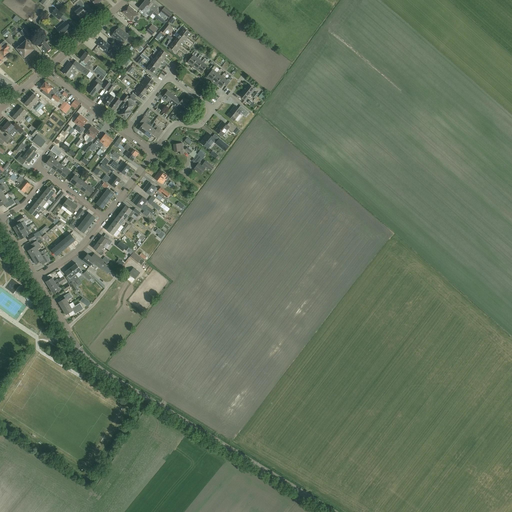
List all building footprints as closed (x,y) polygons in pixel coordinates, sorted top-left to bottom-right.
[(80,0),(79,0),(71,0),(75,4),(76,3),(79,8),(75,12),(80,18),(86,12),(80,6),(82,4),(80,0)] [(149,0),(145,0),(143,3),(158,15),(159,13),(155,9),(157,6),(154,4),(154,3),(149,0)] [(143,3),(139,8),(146,13),(148,10),(156,17),(158,15),(143,3)] [(138,14),(129,6),(122,13),(131,21),(138,14)] [(51,12),(61,20),(65,14),(55,7),(51,12)] [(172,14),(164,8),(161,12),(169,18),(172,14)] [(56,29),(61,35),(71,27),(66,21),(61,25),(59,23),(54,26),(56,29)] [(158,29),(153,24),(146,31),(152,36),(152,35),(154,37),(157,33),(155,32),(158,29)] [(26,27),(21,32),(25,36),(27,34),(29,36),(32,34),(26,27)] [(129,36),(119,27),(111,36),(121,45),(129,36)] [(177,31),(187,38),(191,33),(184,28),(182,32),(180,30),(179,29),(177,31)] [(184,43),(187,38),(177,31),(176,33),(177,34),(178,34),(179,35),(177,38),(184,43)] [(180,48),(184,43),(177,38),(174,41),(173,40),(174,39),(169,35),(167,37),(170,40),(180,48)] [(28,42),(25,38),(15,47),(24,58),(35,49),(31,45),(32,44),(29,42),(28,42)] [(50,41),(47,39),(39,46),(41,49),(42,48),(47,53),(51,49),(47,43),(50,41)] [(104,52),(108,55),(111,51),(113,53),(115,50),(119,53),(122,50),(113,43),(110,46),(103,39),(98,45),(105,51),(104,52)] [(176,53),(180,48),(170,40),(169,42),(167,45),(167,46),(170,47),(168,50),(171,52),(173,50),(176,53)] [(0,63),(3,61),(2,60),(4,58),(5,59),(6,59),(5,58),(6,57),(5,57),(4,57),(4,56),(8,52),(7,50),(10,47),(5,41),(1,44),(0,44),(0,63)] [(133,47),(130,45),(124,52),(129,56),(136,47),(134,45),(133,47)] [(155,51),(154,51),(164,59),(168,54),(161,49),(159,52),(157,51),(158,51),(154,48),(153,50),(155,51)] [(161,64),(164,59),(154,51),(153,53),(155,55),(155,54),(156,56),(154,59),(161,64)] [(198,59),(197,58),(195,56),(197,53),(195,51),(193,54),(193,55),(187,63),(192,66),(198,59)] [(91,57),(85,52),(85,53),(84,53),(83,55),(80,59),(87,64),(85,67),(89,70),(91,67),(90,66),(92,63),(88,61),(91,57)] [(198,59),(192,66),(197,70),(203,62),(202,62),(200,60),(202,56),(200,55),(197,58),(198,59)] [(144,59),(140,56),(136,62),(139,65),(144,59)] [(147,61),(157,69),(161,64),(154,59),(152,62),(150,61),(151,60),(148,58),(147,60),(147,61)] [(203,62),(197,70),(202,74),(208,66),(204,63),(207,60),(205,58),(202,62),(203,62)] [(76,61),(73,65),(69,62),(62,72),(69,77),(76,68),(80,71),(80,70),(87,75),(90,71),(76,61)] [(157,69),(147,61),(145,63),(147,65),(148,64),(149,65),(147,69),(153,74),(157,69)] [(107,74),(98,66),(95,71),(101,75),(98,78),(102,81),(107,74)] [(207,77),(212,81),(218,73),(217,73),(215,71),(217,67),(215,66),(212,69),(212,70),(207,77)] [(218,73),(212,81),(217,85),(223,77),(222,76),(220,74),(222,71),(219,69),(217,73),(218,73)] [(128,77),(122,73),(118,78),(124,82),(128,77)] [(221,88),(224,84),(227,86),(231,81),(228,79),(227,80),(224,78),(227,75),(224,73),(222,76),(223,77),(217,85),(221,88)] [(144,81),(151,86),(154,81),(147,76),(144,81)] [(103,83),(97,78),(87,91),(93,96),(103,83)] [(111,84),(108,81),(103,88),(106,90),(111,84)] [(144,81),(141,85),(147,90),(151,86),(144,81)] [(46,82),(43,85),(55,94),(57,96),(59,92),(53,87),(46,82)] [(248,84),(245,88),(252,93),(255,89),(248,84)] [(55,94),(43,85),(40,89),(44,91),(42,93),(51,100),(52,98),(58,102),(60,99),(55,94)] [(147,90),(141,85),(137,89),(144,95),(147,90)] [(245,88),(242,91),(249,97),(252,93),(245,88)] [(144,95),(137,89),(134,94),(141,99),(144,95)] [(163,97),(166,100),(171,93),(168,91),(163,97)] [(246,101),(249,97),(242,91),(239,95),(246,101)] [(175,96),(171,93),(166,100),(170,102),(175,96)] [(29,99),(35,104),(39,99),(34,94),(29,99)] [(108,107),(115,97),(115,98),(109,94),(102,102),(108,107)] [(129,97),(125,103),(128,99),(134,104),(137,100),(131,95),(129,97)] [(178,98),(175,96),(170,102),(173,105),(178,98)] [(121,102),(115,97),(108,107),(109,106),(115,110),(121,102)] [(178,98),(173,105),(176,108),(179,104),(181,101),(178,98)] [(181,101),(179,104),(182,107),(187,100),(184,98),(181,101)] [(30,109),(35,104),(29,99),(25,104),(30,109)] [(77,109),(82,104),(77,99),(72,105),(77,109)] [(187,100),(182,107),(186,109),(190,103),(187,100)] [(132,105),(128,102),(119,115),(126,120),(131,113),(130,111),(128,109),(132,105)] [(249,112),(241,105),(239,108),(235,106),(228,115),(234,120),(241,113),(246,117),(249,112)] [(22,107),(17,112),(23,117),(27,112),(22,107)] [(18,122),(23,117),(17,112),(13,117),(18,122)] [(78,126),(84,118),(80,115),(74,123),(78,126)] [(145,134),(151,126),(148,124),(150,120),(145,116),(139,124),(142,127),(139,130),(145,134)] [(84,118),(78,126),(82,129),(88,121),(84,118)] [(14,126),(9,122),(4,128),(9,132),(14,126)] [(227,125),(223,122),(220,125),(216,131),(223,136),(228,129),(233,133),(237,128),(230,122),(227,125)] [(67,131),(71,134),(75,130),(68,125),(64,131),(66,133),(67,131)] [(153,128),(151,126),(145,134),(150,138),(153,135),(156,137),(156,136),(158,138),(164,131),(156,125),(153,128)] [(85,140),(87,141),(95,129),(91,126),(85,134),(86,135),(85,137),(85,140)] [(95,129),(87,141),(88,142),(90,142),(92,139),(93,140),(99,132),(95,129)] [(5,137),(0,132),(0,141),(2,144),(5,141),(8,144),(12,139),(7,135),(5,137)] [(218,141),(209,133),(204,139),(201,142),(208,148),(212,143),(213,143),(214,141),(216,143),(225,151),(229,147),(219,139),(218,141)] [(99,142),(103,145),(109,137),(105,134),(99,142)] [(45,143),(36,136),(32,141),(41,148),(45,143)] [(109,137),(103,145),(107,148),(113,140),(109,137)] [(91,148),(94,144),(92,142),(89,146),(87,145),(83,150),(87,153),(91,148)] [(184,154),(183,143),(174,144),(175,152),(180,151),(180,154),(184,154)] [(23,145),(22,144),(12,156),(15,159),(16,157),(15,156),(23,145)] [(128,151),(136,157),(139,153),(128,144),(127,145),(126,145),(124,148),(128,151)] [(23,150),(26,153),(33,158),(37,153),(35,152),(37,149),(32,145),(30,148),(28,151),(24,148),(23,150)] [(192,146),(191,145),(188,148),(187,147),(185,150),(191,154),(190,155),(194,158),(198,154),(193,150),(193,151),(190,149),(192,146)] [(136,157),(128,151),(125,155),(126,156),(133,161),(136,157)] [(26,153),(24,155),(21,153),(17,160),(23,165),(26,160),(29,163),(33,158),(26,153)] [(51,167),(56,160),(51,157),(53,154),(50,153),(46,159),(48,160),(46,164),(51,167)] [(203,158),(198,154),(192,161),(197,165),(194,169),(201,174),(207,167),(212,171),(214,168),(207,162),(205,165),(204,164),(202,166),(199,164),(203,158)] [(61,164),(56,160),(51,167),(55,171),(61,164)] [(120,165),(114,160),(110,166),(119,173),(120,171),(125,175),(128,171),(120,165)] [(123,161),(120,165),(128,171),(131,167),(123,161)] [(63,162),(61,164),(55,171),(60,175),(66,168),(63,166),(65,163),(63,162)] [(110,169),(103,163),(100,167),(107,173),(110,169)] [(7,171),(16,179),(18,177),(16,176),(18,175),(15,172),(13,174),(10,171),(11,169),(10,168),(7,171)] [(66,168),(60,175),(65,178),(70,171),(66,168)] [(98,168),(95,172),(101,178),(105,174),(98,168)] [(161,170),(158,174),(166,181),(169,177),(161,170)] [(6,172),(4,174),(4,175),(3,176),(5,177),(4,178),(5,181),(7,180),(10,177),(14,181),(16,179),(7,171),(6,172)] [(75,185),(80,178),(75,175),(76,174),(74,172),(69,179),(71,180),(70,182),(75,185)] [(107,182),(115,188),(118,184),(110,178),(106,174),(102,179),(106,183),(107,182)] [(113,174),(110,178),(118,184),(121,180),(113,174)] [(166,181),(158,174),(155,178),(163,185),(166,181)] [(80,178),(75,185),(79,189),(85,182),(80,178)] [(20,182),(28,189),(31,185),(25,180),(23,179),(20,182)] [(28,189),(20,182),(17,186),(19,187),(18,188),(25,192),(28,189)] [(85,182),(79,189),(84,193),(89,186),(85,182)] [(149,182),(146,186),(155,192),(158,188),(149,182)] [(89,186),(84,193),(89,196),(94,189),(89,186)] [(152,196),(155,192),(146,186),(143,190),(152,196)] [(45,192),(51,197),(55,192),(49,187),(45,192)] [(171,195),(161,187),(158,191),(167,198),(168,197),(169,198),(171,195)] [(108,189),(105,194),(111,199),(115,194),(108,189)] [(51,197),(45,192),(41,197),(47,202),(49,199),(53,202),(55,200),(51,197)] [(63,192),(56,201),(58,203),(65,194),(63,192)] [(111,199),(105,194),(101,199),(107,204),(111,199)] [(5,195),(0,197),(0,204),(1,205),(6,203),(7,205),(13,202),(10,198),(7,199),(5,195)] [(136,198),(145,205),(148,201),(140,195),(139,195),(138,195),(136,198)] [(153,196),(150,199),(159,206),(159,205),(160,207),(163,204),(153,196)] [(43,207),(47,202),(41,197),(37,202),(43,207)] [(145,205),(136,198),(133,201),(134,202),(134,203),(146,212),(147,210),(154,215),(155,213),(145,205)] [(68,209),(73,202),(68,199),(65,203),(63,201),(59,206),(62,207),(63,205),(68,209)] [(103,209),(107,204),(101,199),(97,204),(103,209)] [(156,209),(159,206),(150,199),(148,202),(156,209)] [(37,202),(33,207),(39,211),(41,209),(43,210),(45,208),(43,207),(37,202)] [(73,202),(68,209),(73,213),(78,206),(73,202)] [(123,210),(135,220),(135,219),(132,217),(134,214),(137,217),(141,213),(135,208),(133,211),(132,210),(133,210),(127,205),(123,210)] [(41,213),(39,211),(33,207),(29,212),(35,216),(37,213),(39,215),(41,213)] [(123,210),(119,215),(125,220),(129,215),(132,218),(129,222),(132,223),(135,220),(123,210)] [(90,213),(86,218),(92,223),(96,218),(90,213)] [(115,220),(121,225),(125,220),(119,215),(115,220)] [(92,223),(86,218),(82,223),(88,228),(92,223)] [(111,225),(118,230),(121,225),(115,220),(111,225)] [(18,233),(25,229),(22,223),(14,227),(18,233)] [(88,228),(82,223),(78,228),(84,233),(88,228)] [(118,230),(111,225),(108,230),(114,235),(118,230)] [(25,229),(18,233),(21,239),(31,234),(27,228),(25,229)] [(159,228),(156,232),(162,237),(165,233),(159,228)] [(66,238),(71,244),(76,240),(71,234),(66,238)] [(103,236),(98,242),(104,247),(107,243),(110,245),(112,242),(109,239),(108,240),(103,236)] [(66,238),(61,242),(67,248),(71,244),(66,238)] [(29,251),(32,257),(40,253),(38,249),(41,247),(37,241),(31,245),(33,248),(29,251)] [(67,248),(61,242),(57,246),(62,252),(67,248)] [(101,250),(104,247),(98,242),(94,248),(99,252),(99,253),(102,255),(104,252),(101,250)] [(121,242),(118,246),(123,251),(127,246),(121,242)] [(62,252),(57,246),(52,250),(57,256),(62,252)] [(134,252),(130,257),(137,263),(142,258),(134,252)] [(32,257),(36,264),(41,261),(43,265),(49,261),(46,254),(42,256),(40,253),(32,257)] [(103,260),(96,255),(94,258),(88,254),(83,260),(91,266),(93,263),(100,268),(100,267),(103,264),(105,261),(108,263),(110,260),(105,256),(103,260)] [(76,263),(71,268),(74,271),(76,274),(79,278),(81,275),(80,274),(83,272),(76,263)] [(103,264),(100,267),(101,268),(108,274),(110,272),(111,273),(113,271),(103,264)] [(74,271),(71,268),(65,272),(72,280),(74,279),(75,280),(79,278),(76,274),(74,271)] [(133,268),(129,273),(135,278),(140,273),(133,268)] [(86,271),(84,274),(89,280),(92,278),(86,271)] [(46,282),(50,288),(65,279),(63,277),(58,280),(57,279),(54,281),(52,278),(46,282)] [(66,281),(65,279),(50,288),(54,294),(60,290),(58,287),(61,285),(60,285),(66,281)] [(63,308),(70,304),(67,300),(73,297),(70,292),(64,296),(66,298),(59,302),(63,308)] [(72,308),(70,304),(63,308),(66,314),(73,311),(74,313),(80,310),(77,305),(72,308)]
